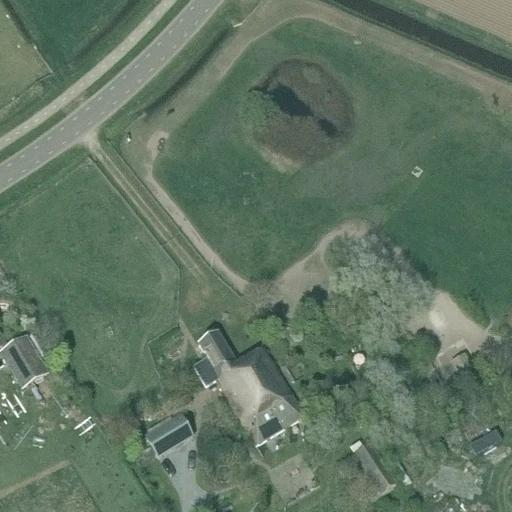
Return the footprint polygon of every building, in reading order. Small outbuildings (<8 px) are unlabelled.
[(237,366),(218,334),(197,347),(207,363),(196,370),(208,389),(216,384),(255,448),(304,419),(262,350),(237,366)] [(27,338),(6,353),(28,386),(50,372),(27,338)] [(55,393),(47,381),(37,388),(45,400),(55,393)] [(398,389),(383,397),(390,409),(405,400),(398,389)] [(184,393),(168,404),(176,417),(192,406),(184,393)] [(78,405),(74,398),(65,404),(69,411),(78,405)] [(145,441),(158,462),(192,441),(180,420),(145,441)] [(371,448),(336,471),(364,511),(397,489),(371,448)] [(215,474),(215,477),(216,480),(218,482),(220,484),(223,484),(225,484),(228,483),(230,481),(232,479),(232,476),(232,473),(230,471),(228,469),(226,468),(223,467),(220,468),(218,469),(216,472),(215,474)]
